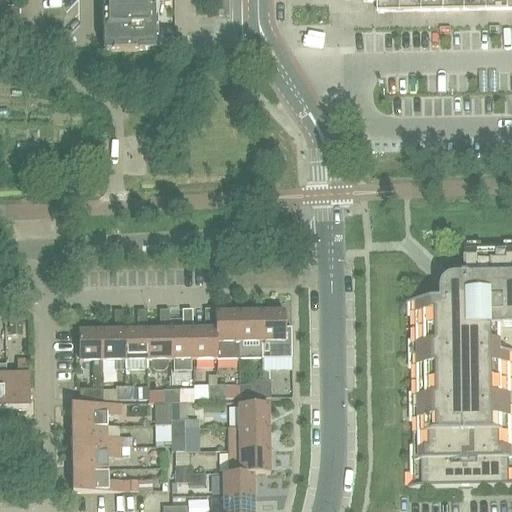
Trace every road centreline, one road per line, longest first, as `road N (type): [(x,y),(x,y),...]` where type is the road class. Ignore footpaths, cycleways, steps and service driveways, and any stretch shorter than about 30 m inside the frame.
road 1 (unclassified): [(41,249),(330,238)]
road 2 (tertiary): [(327,511),(337,438),(330,238)]
road 3 (residential): [(41,298),(212,295)]
road 4 (tertiary): [(330,238),(322,137),(291,87)]
road 5 (residential): [(44,438),(41,298)]
